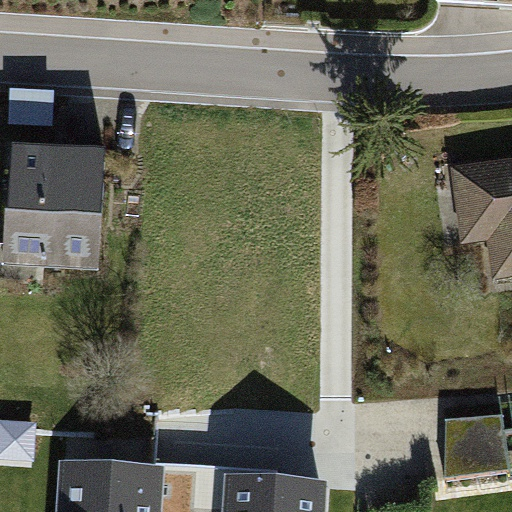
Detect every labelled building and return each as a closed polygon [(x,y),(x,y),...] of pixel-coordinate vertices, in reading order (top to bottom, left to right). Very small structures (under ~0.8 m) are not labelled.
[(511,170),(455,176),(463,253),(495,250),(499,292),(511,290),(511,170)] [(14,181),(10,285),(106,289),(110,185),(80,184),(14,181)] [(511,454),(509,425),(445,432),(452,501),(511,494),(511,454)] [(157,511),(161,476),(73,469),(69,511),(157,511)] [(174,480),(171,511),(323,511),(324,488),(174,480)]
